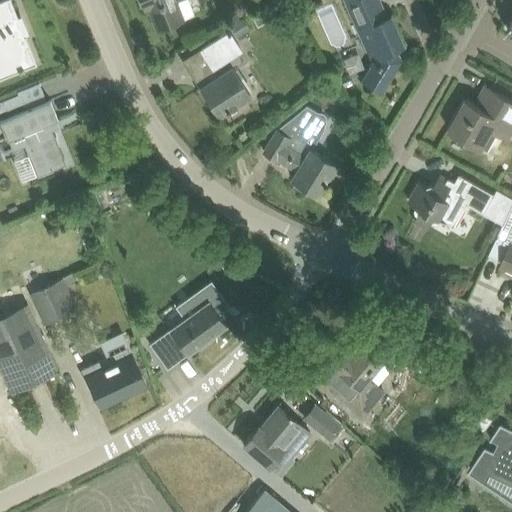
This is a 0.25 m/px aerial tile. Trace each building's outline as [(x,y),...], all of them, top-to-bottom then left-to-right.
[(0,0),(0,77),(18,70),(19,71),(24,69),(23,68),(36,63),(24,35),(22,36),(14,18),(17,17),(10,0),(0,0)] [(141,0),(144,7),(147,5),(156,28),(182,18),(174,0),(141,0)] [(344,0),(350,13),(373,63),(361,79),(381,92),(401,60),(396,48),(404,45),(391,14),(387,16),(379,0),(344,0)] [(230,25),(237,37),(250,29),(243,17),(230,25)] [(229,31),(216,39),(200,50),(212,69),(213,68),(218,75),(200,86),(219,115),(250,95),(233,68),(248,59),(241,50),(229,31)] [(330,83),(314,93),(324,109),(340,99),(330,83)] [(467,97),(449,129),(493,153),(503,136),(509,139),(511,133),(511,98),(491,87),(481,105),(467,97)] [(24,144),(37,175),(65,163),(53,130),(50,131),(46,122),(57,118),(50,99),(0,119),(0,120),(12,149),(24,144)] [(277,130),(274,134),(264,151),(276,159),(277,157),(297,170),(292,178),(317,193),(335,164),(311,149),(313,146),(305,142),(313,128),(315,130),(324,115),(307,104),(298,118),(293,115),(280,125),(277,130)] [(429,228),(433,219),(436,221),(440,220),(441,217),(449,222),(463,198),(473,204),(480,192),(457,179),(454,180),(449,190),(433,182),(430,183),(428,185),(420,181),(409,200),(417,204),(416,207),(417,210),(419,212),(415,220),(429,228)] [(496,193),(490,204),(498,209),(493,218),(505,224),(511,211),(511,210),(511,196),(498,189),(496,193)] [(511,210),(511,211),(505,224),(503,228),(511,233),(511,210)] [(23,272),(58,259),(49,236),(15,249),(23,272)] [(511,247),(511,248),(503,266),(511,269),(511,247)] [(61,277),(30,291),(45,323),(76,308),(61,277)] [(155,338),(149,342),(167,367),(227,324),(219,313),(229,306),(211,280),(187,297),(195,309),(192,311),(155,338)] [(33,316),(0,331),(0,368),(11,392),(58,371),(33,316)] [(309,365),(324,378),(348,397),(344,402),(363,418),(386,392),(366,376),(393,344),(374,329),(350,357),(329,339),(328,341),(329,341),(309,365)] [(109,354),(80,368),(89,387),(89,388),(93,386),(101,404),(145,383),(131,354),(130,355),(127,347),(109,355),(109,354)] [(314,404),(304,416),(331,438),(340,427),(314,404)] [(244,442),(269,464),(278,472),(293,456),(284,447),(282,445),(288,437),(289,438),(301,423),(278,405),(267,418),(270,421),(263,429),(258,425),(244,442)] [(498,442),(494,451),(485,446),(471,467),(489,478),(490,474),(511,484),(511,428),(500,423),(490,438),(498,442)] [(243,511),(292,511),(263,488),(243,511)]
